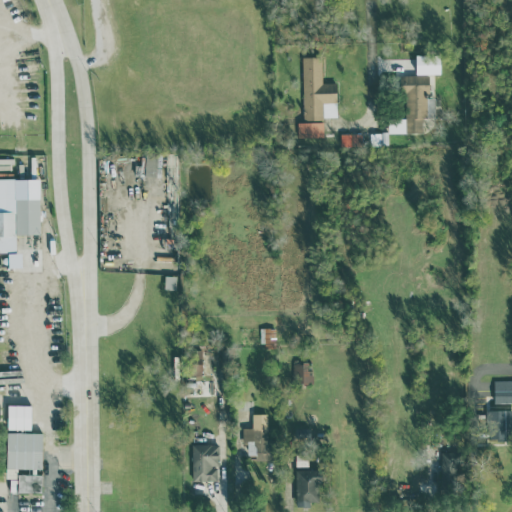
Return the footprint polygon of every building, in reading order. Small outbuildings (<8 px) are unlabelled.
[(337,118),(336,82),(322,82),(321,56),(302,56),(303,118),(337,118)] [(323,136),(323,121),(297,122),(297,137),(323,136)] [(340,132),(340,147),(358,148),(359,133),(340,132)] [(388,145),(388,132),(370,132),(370,145),(388,145)] [(16,177),(0,177),(0,251),(16,251),(16,232),(39,232),(39,197),(16,197),(16,177)] [(7,252),(8,266),(21,266),(21,251),(7,252)] [(176,274),(164,274),(164,288),(176,289),(176,274)] [(261,348),(276,347),(275,326),(260,327),(261,348)] [(201,349),(188,349),(189,375),(202,375),(201,349)] [(309,382),(310,360),(293,359),(292,382),(309,382)] [(511,386),(493,387),(493,402),(511,401),(511,386)] [(30,428),(31,404),(7,404),(7,428),(30,428)] [(486,409),(487,440),(508,439),(507,409),(486,409)] [(242,427),(243,441),(247,441),(247,454),(255,454),(255,460),(270,460),(269,412),(252,413),(252,427),(242,427)] [(42,431),(6,431),(5,477),(17,477),(17,467),(41,468),(42,431)] [(192,480),(217,480),(217,465),(218,465),(218,443),(191,443),(192,480)] [(439,450),(437,489),(451,489),(451,483),(457,483),(458,451),(439,450)] [(296,469),(295,506),(310,506),(310,500),(318,500),(319,469),(296,469)] [(41,474),(18,473),(17,491),(41,492),(41,474)]
